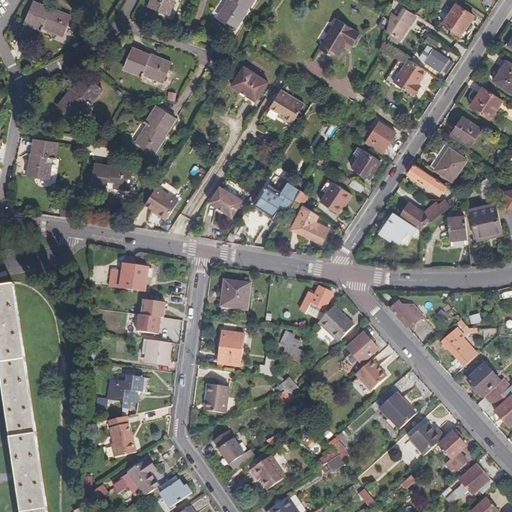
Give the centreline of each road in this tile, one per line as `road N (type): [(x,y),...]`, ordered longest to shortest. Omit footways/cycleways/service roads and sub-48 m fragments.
road 1 (residential): [(344,272),(346,250),(511,0)]
road 2 (residential): [(229,511),(177,435),(205,251)]
road 3 (residential): [(344,272),(511,464)]
road 4 (tertiary): [(511,274),(424,282),(344,272)]
road 5 (tertiary): [(344,272),(205,251)]
road 6 (tertiary): [(205,251),(71,230)]
